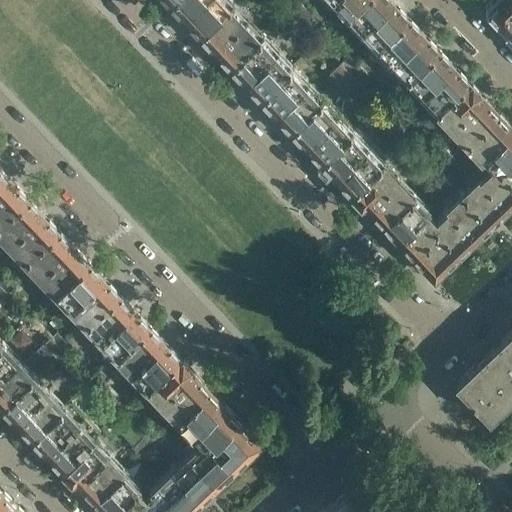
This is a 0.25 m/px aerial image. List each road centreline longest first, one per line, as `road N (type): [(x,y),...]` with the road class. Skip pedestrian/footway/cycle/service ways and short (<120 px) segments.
road 1 (unclassified): [(448,345),(114,0)]
road 2 (unclassified): [(0,112),(329,461)]
road 3 (unclassified): [(489,511),(387,404)]
